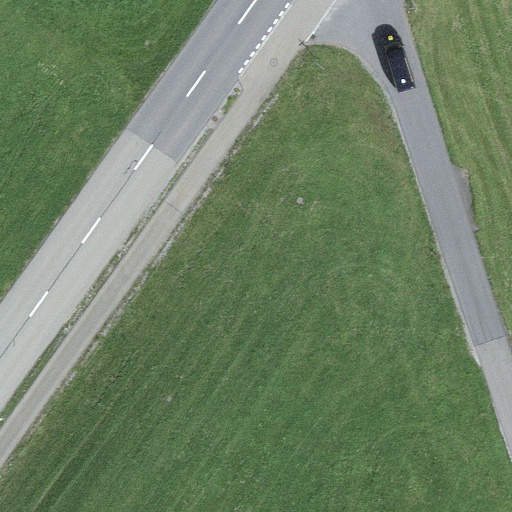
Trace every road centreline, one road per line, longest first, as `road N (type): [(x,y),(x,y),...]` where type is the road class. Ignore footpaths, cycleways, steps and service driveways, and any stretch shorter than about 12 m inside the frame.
road 1 (secondary): [(0,360),(256,0)]
road 2 (residential): [(375,0),(393,28),(511,408)]
